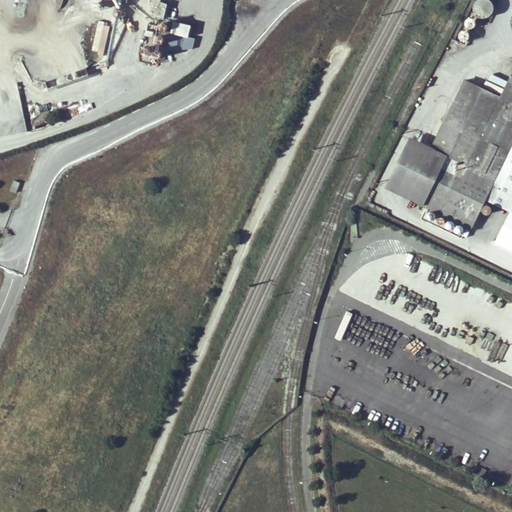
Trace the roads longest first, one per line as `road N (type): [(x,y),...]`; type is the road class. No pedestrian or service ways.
road 1 (track): [(133,511),(262,209),(366,0)]
road 2 (unknown): [(511,238),(439,223),(378,184),(404,130),(509,0)]
